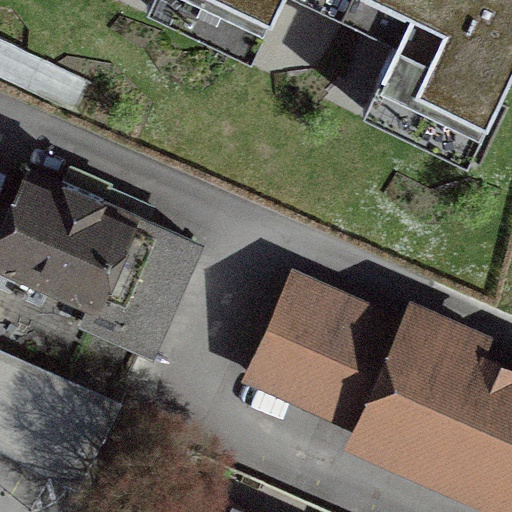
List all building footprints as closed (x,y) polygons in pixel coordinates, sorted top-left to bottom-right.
[(511,0),(144,0),(144,1),(251,53),(276,0),(323,0),(394,34),(360,105),(468,156),(511,64),(511,0)] [(93,81),(0,38),(0,77),(78,113),(93,81)] [(0,211),(0,435),(72,477),(141,346),(153,350),(204,235),(153,210),(156,201),(112,182),(114,178),(79,162),(75,173),(62,167),(61,169),(26,154),(0,211)] [(507,511),(511,511),(511,357),(485,345),(492,329),(409,292),(401,309),(293,261),(242,374),(351,422),(343,440),(507,511)] [(188,450),(141,428),(127,458),(174,480),(188,450)] [(270,511),(231,495),(223,511),(270,511)]
